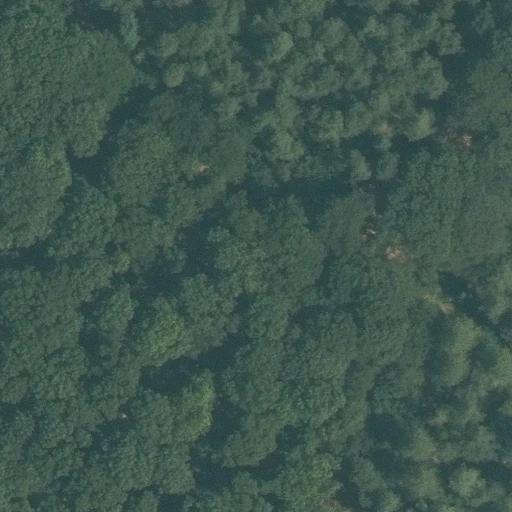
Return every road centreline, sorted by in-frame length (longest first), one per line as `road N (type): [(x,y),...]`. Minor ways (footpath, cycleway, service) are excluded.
road 1 (track): [(0,58),(396,274),(412,290)]
road 2 (track): [(304,511),(511,91)]
road 3 (track): [(511,358),(412,290)]
